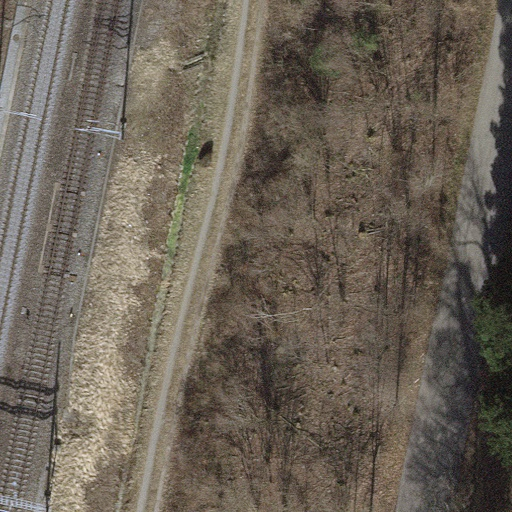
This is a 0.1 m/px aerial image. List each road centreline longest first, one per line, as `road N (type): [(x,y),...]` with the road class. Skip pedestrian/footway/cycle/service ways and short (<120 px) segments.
road 1 (track): [(152,511),(244,93),(256,0)]
road 2 (unclassified): [(511,87),(427,511)]
